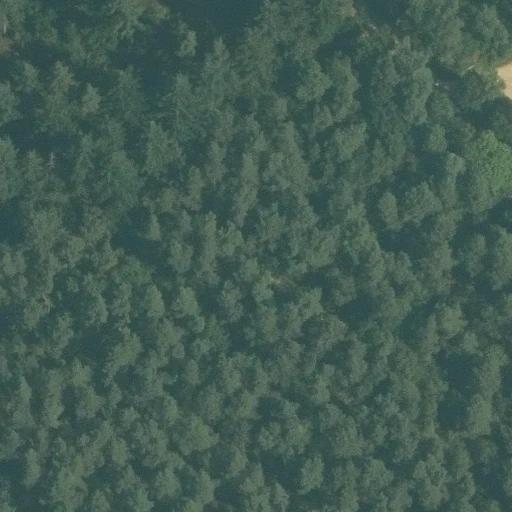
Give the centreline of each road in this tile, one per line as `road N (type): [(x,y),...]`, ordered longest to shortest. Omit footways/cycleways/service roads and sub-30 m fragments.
road 1 (track): [(140,202),(355,334),(415,398),(496,511)]
road 2 (track): [(511,178),(346,0)]
